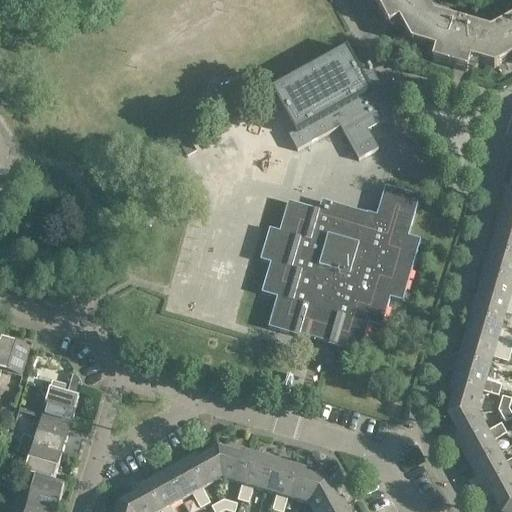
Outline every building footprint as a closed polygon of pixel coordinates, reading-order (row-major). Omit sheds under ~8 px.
[(371,0),(386,26),(419,9),(414,0),(371,0)] [(432,15),(426,5),(419,9),(386,26),(387,29),(398,23),(410,45),(434,52),(431,64),(465,73),(475,38),(464,35),(466,27),(467,28),(467,26),(434,17),(432,15)] [(511,20),(490,33),(477,29),(475,38),(465,73),(466,74),(469,62),(494,69),(511,59),(511,20)] [(369,69),(358,74),(346,50),(274,90),(271,92),(295,134),(289,138),(297,153),(340,129),(358,162),(378,152),(372,141),(369,143),(366,137),(369,129),(375,125),(376,128),(395,117),(369,69)] [(197,155),(188,138),(178,143),(188,160),(197,155)] [(511,188),(509,187),(503,210),(511,212),(511,188)] [(419,208),(384,198),(376,227),(321,211),(318,221),(287,212),(279,243),(270,240),(260,272),(270,274),(261,304),(277,308),(268,339),(299,348),(300,346),(328,354),(328,356),(360,365),(368,335),(381,339),(390,309),(402,312),(420,251),(407,248),(419,208)] [(511,212),(503,210),(496,231),(511,235),(511,212)] [(511,235),(496,231),(490,253),(511,259),(511,235)] [(511,259),(490,253),(484,275),(511,283),(511,259)] [(511,291),(511,283),(484,275),(478,297),(511,306),(511,295),(511,291)] [(511,306),(478,297),(471,318),(501,327),(505,315),(511,317),(511,306)] [(501,327),(471,318),(465,341),(511,354),(511,349),(511,343),(498,339),(501,327)] [(1,341),(0,342),(0,376),(1,372),(21,378),(30,350),(1,341)] [(511,354),(465,341),(459,362),(488,371),(492,359),(508,364),(511,354)] [(488,371),(459,362),(452,385),(482,394),(498,398),(501,388),(485,383),(488,371)] [(66,387),(52,383),(41,420),(70,429),(78,400),(63,395),(66,387)] [(482,394),(452,385),(449,396),(454,397),(448,415),(449,417),(476,414),(482,394)] [(502,399),(498,413),(508,411),(511,401),(502,399)] [(511,421),(511,418),(508,411),(498,413),(505,425),(511,421)] [(487,434),(476,414),(449,417),(449,422),(458,438),(454,440),(459,449),(487,434)] [(70,429),(41,420),(35,440),(22,437),(20,445),(62,458),(70,429)] [(501,426),(487,434),(459,449),(470,470),(498,455),(492,444),(506,436),(501,426)] [(62,458),(20,445),(17,454),(30,458),(24,478),(35,481),(53,487),(62,458)] [(221,454),(217,454),(220,481),(242,487),(251,456),(240,453),(239,459),(221,454)] [(220,481),(217,454),(214,455),(199,463),(196,458),(186,464),(202,491),(220,481)] [(511,461),(504,466),(498,455),(470,470),(481,490),(509,475),(511,473),(511,461)] [(273,463),(251,456),(242,487),(237,503),(248,506),(253,490),(264,494),(273,463)] [(296,470),(273,463),(264,494),(276,497),(271,511),(284,511),(288,500),(296,470)] [(210,505),(202,491),(186,464),(166,475),(181,503),(192,497),(200,511),(210,505)] [(306,473),(296,470),(288,500),(309,507),(326,486),(322,483),(305,478),(306,473)] [(181,503),(166,475),(145,487),(159,511),(171,511),(170,508),(181,503)] [(505,511),(511,504),(511,480),(509,475),(481,490),(487,501),(491,498),(498,511),(505,511)] [(53,487),(35,481),(29,502),(16,498),(13,507),(31,511),(57,511),(64,490),(53,487)] [(328,488),(326,486),(309,507),(311,511),(343,511),(346,510),(341,501),(337,503),(328,488)] [(159,511),(145,487),(136,492),(139,496),(123,505),(120,508),(125,511),(159,511)] [(224,511),(223,503),(211,509),(212,511),(224,511)] [(234,511),(236,506),(223,503),(224,511),(234,511)]
